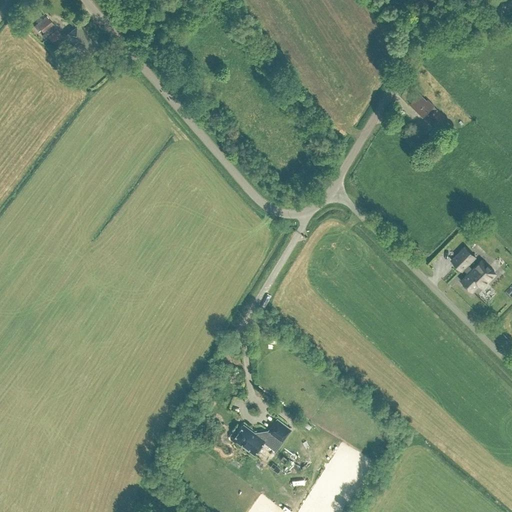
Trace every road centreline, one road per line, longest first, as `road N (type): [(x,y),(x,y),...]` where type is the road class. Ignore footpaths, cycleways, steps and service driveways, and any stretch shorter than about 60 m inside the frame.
road 1 (unclassified): [(333,186),(303,211),(265,207),(84,0)]
road 2 (unclassified): [(333,186),(419,47),(511,4)]
road 3 (unclassified): [(333,186),(511,366)]
